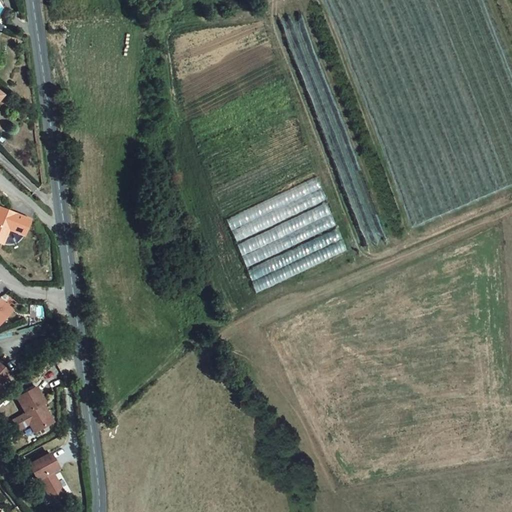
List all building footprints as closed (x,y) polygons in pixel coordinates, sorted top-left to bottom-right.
[(14,93),(0,80),(0,98),(5,103),(14,93)] [(29,232),(35,218),(5,205),(0,218),(0,238),(8,241),(14,226),(29,232)] [(0,312),(7,319),(21,303),(9,293),(0,302),(0,312)] [(4,355),(0,360),(0,392),(20,369),(4,355)] [(43,427),(55,419),(45,403),(53,398),(41,378),(21,391),(31,408),(27,411),(33,421),(38,430),(43,427)] [(63,414),(53,398),(45,403),(55,419),(63,414)] [(33,421),(27,411),(16,418),(23,428),(33,421)] [(66,459),(54,445),(36,460),(50,477),(54,482),(64,494),(75,485),(59,465),(66,459)] [(54,482),(50,477),(46,480),(50,486),(54,482)]
